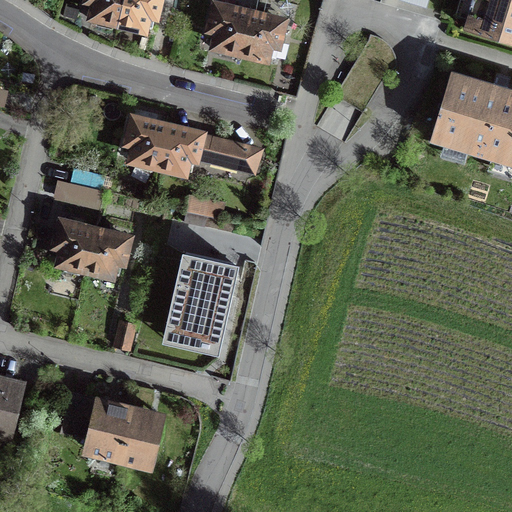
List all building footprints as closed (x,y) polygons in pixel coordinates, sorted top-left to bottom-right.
[(93,0),(97,1),(94,16),(99,18),(97,25),(113,28),(115,21),(119,22),(123,0),(93,0)] [(123,0),(119,22),(151,29),(157,0),(123,0)] [(511,0),(473,0),(465,28),(511,42),(511,0)] [(219,29),(215,45),(221,46),(219,53),(234,57),(236,50),(241,51),(250,14),(217,6),(212,28),(219,29)] [(283,22),(250,14),(241,51),(274,59),(283,22)] [(511,89),(452,71),(431,140),(511,163),(511,89)] [(8,91),(0,88),(0,106),(4,107),(8,91)] [(129,142),(137,144),(134,159),(139,161),(137,167),(152,171),(154,164),(158,165),(167,127),(135,119),(129,142)] [(167,127),(158,165),(191,173),(195,156),(200,135),(167,127)] [(215,139),(200,135),(195,156),(210,159),(215,139)] [(260,150),(215,139),(210,159),(253,170),(260,150)] [(70,183),(100,191),(104,175),(75,168),(70,183)] [(100,191),(70,183),(66,199),(96,206),(100,191)] [(189,201),(186,210),(207,215),(219,218),(221,208),(223,202),(199,197),(197,203),(189,201)] [(207,215),(186,210),(184,221),(204,226),(207,215)] [(57,244),(65,246),(61,261),(66,263),(64,270),(80,274),(82,267),(86,268),(95,230),(62,222),(57,244)] [(95,230),(86,268),(119,275),(128,238),(95,230)] [(237,265),(184,253),(164,339),(217,351),(237,265)] [(135,324),(120,320),(115,345),(129,348),(135,324)] [(23,383),(0,377),(0,433),(10,436),(23,383)] [(64,431),(82,435),(80,442),(91,445),(89,450),(120,458),(132,408),(72,395),(64,431)] [(132,408),(120,458),(149,464),(161,415),(132,408)]
